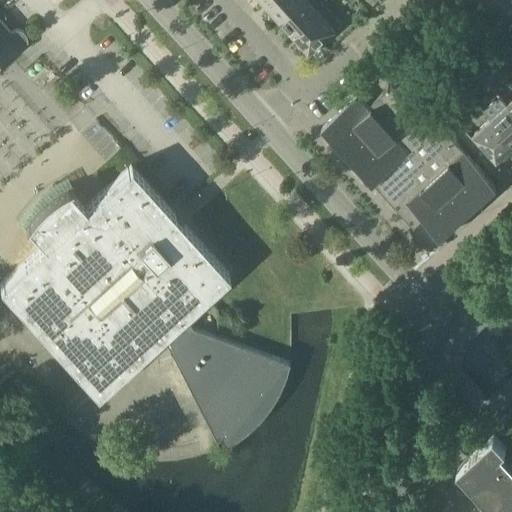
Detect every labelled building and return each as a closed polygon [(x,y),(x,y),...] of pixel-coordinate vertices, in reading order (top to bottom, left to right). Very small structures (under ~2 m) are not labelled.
[(280,17),(299,0),(267,0),(266,1),(280,17)] [(299,0),(280,17),(295,33),(327,5),(322,0),(299,0)] [(336,28),(335,27),(342,22),(327,5),(295,33),(311,51),(336,28)] [(0,47),(7,42),(12,47),(15,48),(19,49),(22,47),(24,46),(26,43),(27,40),(27,37),(26,34),(24,31),(21,29),(18,28),(15,29),(13,30),(10,32),(0,20),(0,47)] [(503,46),(511,55),(511,42),(509,40),(503,46)] [(488,60),(476,70),(482,76),(493,66),(488,60)] [(471,86),(482,76),(476,70),(466,80),(471,86)] [(324,126),(409,220),(419,211),(441,235),(496,186),(399,78),(369,105),(360,94),(324,126)] [(460,104),(450,94),(444,99),(454,110),(460,104)] [(485,111),(491,119),(511,141),(511,108),(508,104),(501,97),(485,111)] [(511,145),(511,141),(491,119),(475,133),(498,158),(511,145)] [(28,225),(45,243),(0,283),(97,391),(162,332),(221,447),(235,439),(246,431),(254,423),(261,416),(268,407),(274,398),(279,388),(283,378),(289,362),(193,327),(183,314),(228,272),(185,224),(176,232),(166,221),(175,213),(131,165),(86,206),(69,187),(72,186),(71,185),(66,188),(60,191),(55,194),(51,197),(48,200),(42,206),(38,210),(35,213),(32,217),(29,221),(26,226),(27,227),(28,225)] [(511,511),(511,461),(502,452),(506,448),(494,434),(458,467),(497,511),(511,511)]
